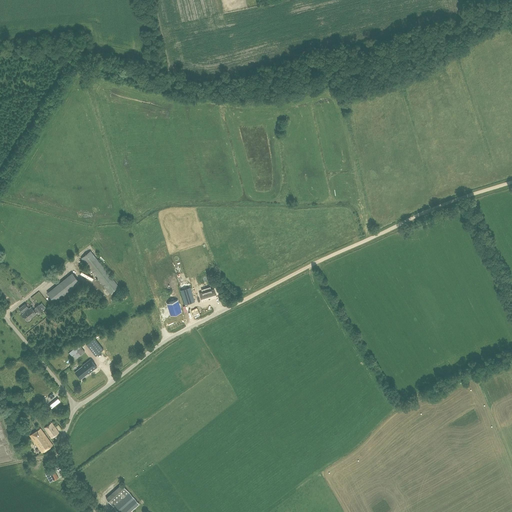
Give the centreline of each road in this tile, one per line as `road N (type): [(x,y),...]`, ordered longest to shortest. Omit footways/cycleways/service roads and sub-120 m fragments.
road 1 (track): [(193,325),(425,212),(511,182)]
road 2 (unclassified): [(77,407),(193,325)]
road 3 (unclassified): [(77,407),(0,313)]
